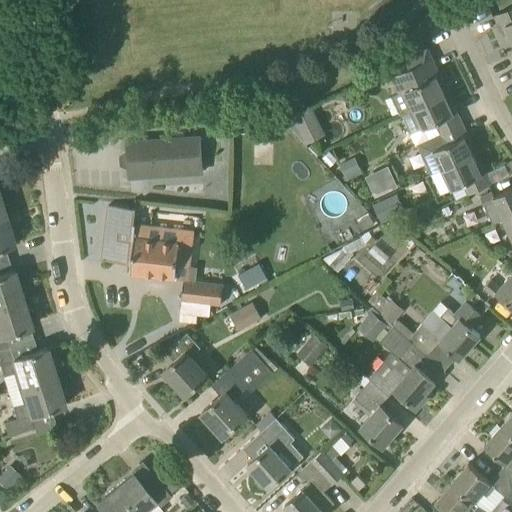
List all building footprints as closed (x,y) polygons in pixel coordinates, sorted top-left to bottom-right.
[(511,37),(511,7),(497,14),(502,26),(506,24),(511,37)] [(440,74),(434,63),(412,73),(409,66),(390,74),(408,111),(402,114),(402,115),(445,95),(436,75),(440,74)] [(454,114),(445,95),(402,115),(411,134),(413,133),(417,144),(416,144),(416,145),(462,123),(457,112),(454,114)] [(313,106),(294,115),(302,132),(321,123),(313,106)] [(431,175),(473,155),(464,136),(468,135),(462,123),(416,145),(431,175)] [(129,177),(202,172),(199,136),(127,142),(127,154),(128,155),(124,157),(124,162),(129,164),(128,165),(129,177)] [(482,174),(473,155),(431,175),(439,194),(451,189),(456,200),(491,184),(485,173),(482,174)] [(386,163),(363,175),(373,196),(396,184),(386,163)] [(511,215),(511,187),(494,196),(492,192),(480,197),(493,224),(504,219),(511,215)] [(384,199),(373,204),(381,223),(392,218),(384,199)] [(135,208),(109,205),(102,260),(132,264),(131,274),(174,279),(178,241),(132,236),(134,222),(135,208)] [(369,215),(358,222),(363,230),(374,223),(369,215)] [(0,248),(13,244),(5,216),(0,217),(0,248)] [(342,248),(323,258),(335,268),(338,271),(352,255),(350,254),(342,248)] [(0,304),(22,298),(13,270),(0,273),(0,304)] [(251,272),(234,281),(235,281),(235,283),(242,295),(259,287),(251,272)] [(511,306),(511,273),(499,288),(491,280),(484,287),(494,296),(497,293),(511,306)] [(183,280),(181,301),(180,313),(209,316),(210,303),(220,304),(222,282),(189,279),(183,279),(183,280)] [(473,290),(468,296),(475,303),(472,306),(482,315),(490,305),(473,290)] [(22,298),(0,304),(0,349),(10,346),(6,335),(31,327),(30,325),(34,324),(36,320),(33,311),(29,309),(25,310),(22,298)] [(381,311),(393,322),(404,310),(392,299),(381,311)] [(472,306),(467,301),(455,314),(447,307),(440,300),(421,323),(422,323),(408,338),(427,355),(440,340),(460,358),(480,335),(471,327),(482,315),(472,306)] [(253,301),(230,313),(238,328),(261,316),(253,301)] [(371,310),(357,326),(373,340),(376,337),(388,324),(371,310)] [(408,339),(393,325),(380,340),(412,368),(405,376),(396,367),(385,380),(377,373),(370,380),(389,396),(394,389),(416,408),(428,395),(425,393),(435,381),(422,370),(431,359),(427,355),(408,338),(408,339)] [(185,395),(207,375),(190,356),(200,347),(187,332),(166,352),(174,361),(163,371),(185,395)] [(313,334),(296,354),(310,366),(327,346),(313,334)] [(13,358),(10,346),(0,349),(0,366),(3,376),(13,373),(18,388),(55,376),(46,348),(13,358)] [(222,436),(247,415),(233,399),(248,386),(231,367),(211,385),(221,395),(201,413),(222,436)] [(389,396),(370,380),(361,371),(355,377),(365,386),(355,397),(372,412),(360,426),(383,446),(403,424),(381,405),(389,396)] [(8,436),(35,427),(31,415),(64,405),(55,376),(18,388),(22,403),(12,405),(16,418),(3,422),(8,436)] [(511,412),(501,425),(511,434),(511,412)] [(268,487),(291,467),(278,453),(294,438),(276,418),(259,433),(269,445),(247,464),(268,487)] [(511,484),(511,468),(511,466),(511,434),(501,425),(484,445),(506,463),(498,472),(511,484)] [(331,484),(343,473),(322,451),(299,472),(310,483),(303,489),(303,488),(284,505),(290,511),(324,511),(334,502),(320,487),(327,480),(331,484)] [(490,481),(468,463),(452,482),(473,501),(481,492),(486,496),(495,487),(505,496),(511,501),(511,484),(498,472),(490,481)] [(0,474),(0,483),(7,489),(9,487),(16,478),(5,469),(0,474)] [(135,476),(132,472),(114,487),(133,511),(141,511),(155,501),(159,505),(170,496),(153,476),(145,483),(137,474),(135,476)] [(485,511),(473,501),(452,482),(435,502),(446,511),(485,511)] [(133,511),(114,487),(95,503),(98,506),(96,508),(99,511),(133,511)] [(187,494),(180,500),(186,507),(193,501),(187,494)]
